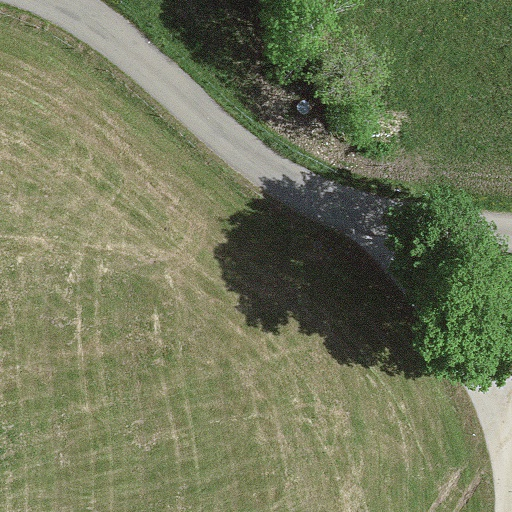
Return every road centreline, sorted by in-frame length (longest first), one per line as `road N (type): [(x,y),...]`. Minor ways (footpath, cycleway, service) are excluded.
road 1 (unclassified): [(511,232),(360,212),(309,195),(266,170),(131,52),(53,0)]
road 2 (track): [(360,212),(465,340),(507,413),(507,511)]
